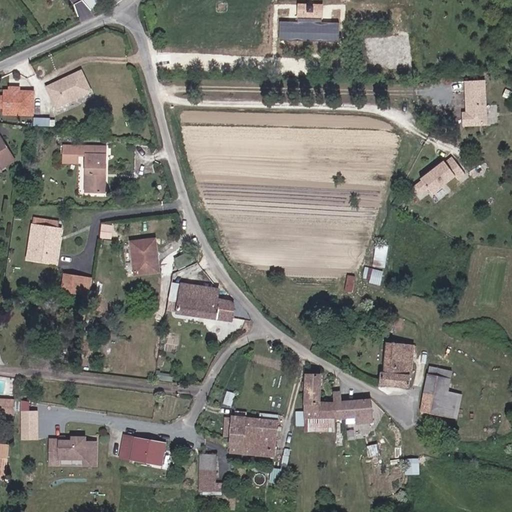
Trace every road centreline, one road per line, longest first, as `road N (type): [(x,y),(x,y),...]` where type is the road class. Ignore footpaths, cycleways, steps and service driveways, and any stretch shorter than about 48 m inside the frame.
road 1 (residential): [(270,329),(205,254),(125,6)]
road 2 (unknown): [(158,105),(371,111),(440,146)]
road 3 (residential): [(67,413),(191,427),(229,352),(270,329)]
road 4 (unknown): [(211,388),(0,369)]
road 5 (residential): [(125,6),(0,67)]
